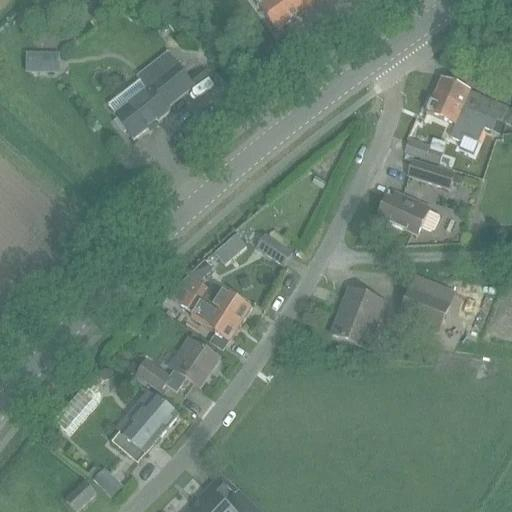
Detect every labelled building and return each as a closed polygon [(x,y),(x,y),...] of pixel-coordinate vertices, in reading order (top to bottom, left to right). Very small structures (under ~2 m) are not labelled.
[(257,7),(276,34),(316,5),(314,3),(318,0),(256,0),(256,3),(257,7)] [(28,57),(28,73),(58,74),(58,58),(28,57)] [(165,110),(193,88),(175,65),(146,88),(141,82),(108,107),(117,118),(116,119),(118,122),(115,124),(124,135),(126,133),(134,142),(169,115),(165,110)] [(442,81),(435,97),(497,123),(502,125),(508,110),(470,94),(471,93),(442,81)] [(435,97),(427,115),(456,128),(451,140),(462,145),(464,139),(478,145),(485,131),(492,134),(497,123),(435,97)] [(430,149),(410,143),(406,155),(438,166),(442,155),(429,151),(430,149)] [(414,164),(409,179),(449,193),(454,177),(414,164)] [(378,221),(417,239),(422,229),(430,233),(434,231),(439,220),(428,215),(430,212),(402,199),(396,196),(393,203),(388,200),(378,221)] [(284,269),(292,258),(293,256),(266,238),(257,252),(284,269)] [(431,274),(429,292),(442,294),(442,291),(466,295),(468,280),(431,274)] [(197,284),(190,295),(241,329),(253,311),(214,286),(209,292),(197,284)] [(450,307),(411,291),(403,312),(441,328),(450,307)] [(332,338),(367,352),(378,324),(369,321),(377,303),(350,292),(332,338)] [(181,308),(178,312),(192,321),(230,346),(241,329),(190,295),(181,308)] [(171,381),(166,388),(177,396),(187,382),(200,390),(219,362),(190,343),(181,355),(185,358),(170,381),(171,381)] [(146,365),(137,378),(162,395),(166,388),(171,381),(170,381),(146,365)] [(87,427),(118,394),(105,382),(73,414),(87,427)] [(154,398),(113,446),(138,467),(179,419),(154,398)] [(109,477),(124,491),(135,479),(121,465),(109,477)] [(256,511),(221,477),(198,501),(201,505),(194,511),(256,511)] [(66,504),(73,511),(80,511),(96,497),(86,486),(66,504)]
